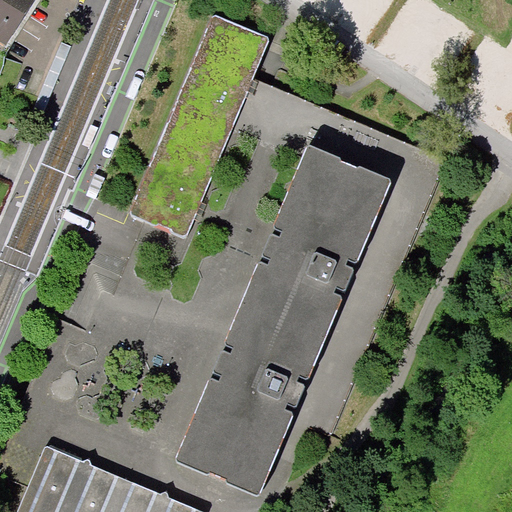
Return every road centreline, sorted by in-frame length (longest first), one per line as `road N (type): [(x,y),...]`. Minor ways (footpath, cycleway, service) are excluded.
road 1 (residential): [(163,0),(0,376)]
road 2 (residential): [(511,157),(279,0)]
